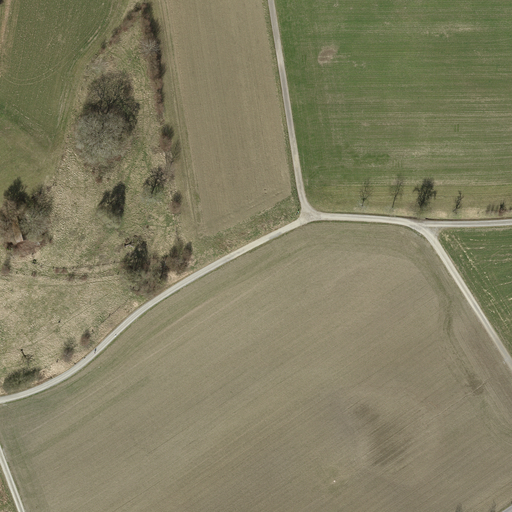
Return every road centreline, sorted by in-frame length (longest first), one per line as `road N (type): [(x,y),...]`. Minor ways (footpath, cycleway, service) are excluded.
road 1 (track): [(0,400),(45,387),(186,280),(307,218)]
road 2 (track): [(271,0),(307,218)]
road 3 (track): [(511,363),(421,224)]
